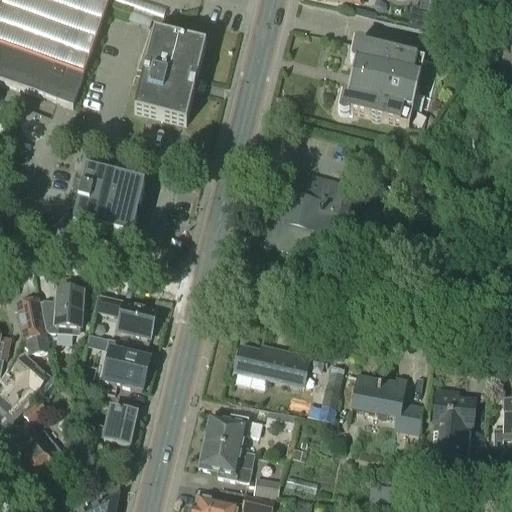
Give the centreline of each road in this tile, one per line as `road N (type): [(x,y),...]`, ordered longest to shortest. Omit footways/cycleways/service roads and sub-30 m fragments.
road 1 (tertiary): [(201,296),(271,0)]
road 2 (residential): [(201,296),(450,325)]
road 3 (tertiary): [(148,511),(201,296)]
road 4 (residential): [(0,266),(57,262),(201,296)]
road 5 (residential): [(450,325),(472,233),(511,177)]
